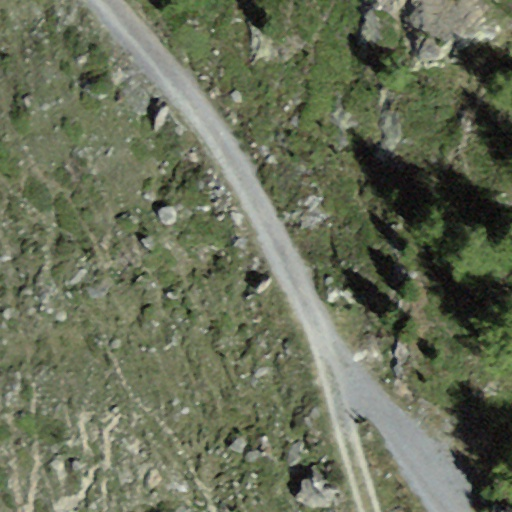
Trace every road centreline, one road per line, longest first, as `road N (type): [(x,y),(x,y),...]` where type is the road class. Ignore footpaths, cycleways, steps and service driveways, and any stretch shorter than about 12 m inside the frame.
road 1 (track): [(100,0),(216,129),(331,361)]
road 2 (track): [(331,361),(460,511)]
road 3 (track): [(331,361),(366,511)]
